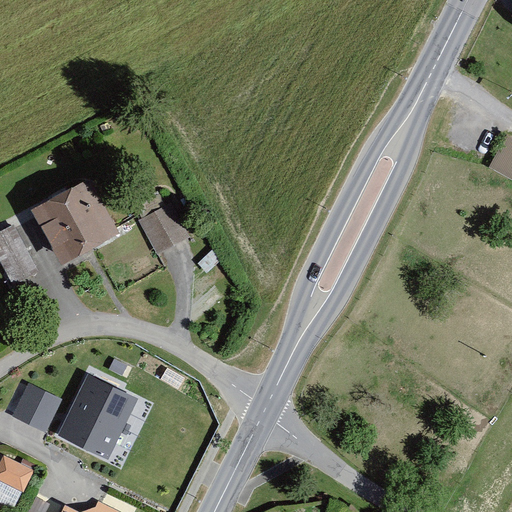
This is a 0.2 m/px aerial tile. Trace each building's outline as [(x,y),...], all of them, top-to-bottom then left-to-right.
[(511,148),(509,146),(493,174),(511,185),(511,148)] [(85,190),(24,222),(56,283),(96,262),(93,255),(113,245),(85,190)] [(170,212),(139,229),(157,262),(188,245),(170,212)] [(0,272),(11,295),(37,282),(13,232),(0,238),(0,272)] [(133,400),(89,378),(62,433),(106,455),(133,400)] [(58,400),(30,387),(17,415),(45,428),(58,400)] [(3,456),(0,461),(0,481),(22,492),(32,470),(3,456)]
